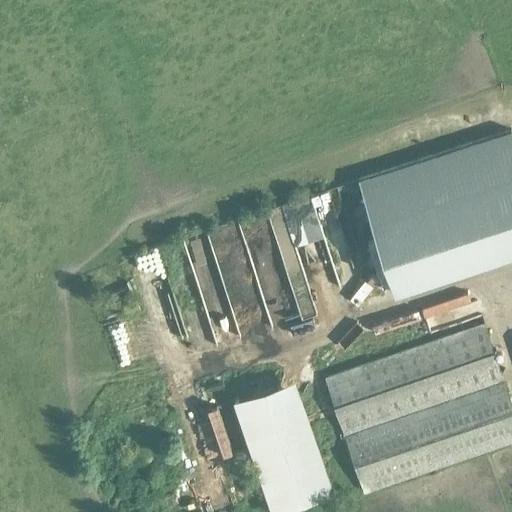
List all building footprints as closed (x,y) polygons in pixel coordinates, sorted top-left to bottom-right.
[(511,252),(511,133),(359,181),(395,290),(511,252)] [(340,281),(351,282),(353,259),(342,258),(340,281)] [(271,273),(269,259),(253,262),(262,316),(289,311),(285,290),(282,271),(271,273)] [(224,337),(210,288),(195,293),(209,341),(224,337)] [(103,328),(111,349),(154,332),(145,310),(103,328)] [(511,402),(485,322),(325,377),(364,493),(511,441),(511,402)] [(295,379),(233,400),(272,511),(277,511),(334,492),(295,379)]
